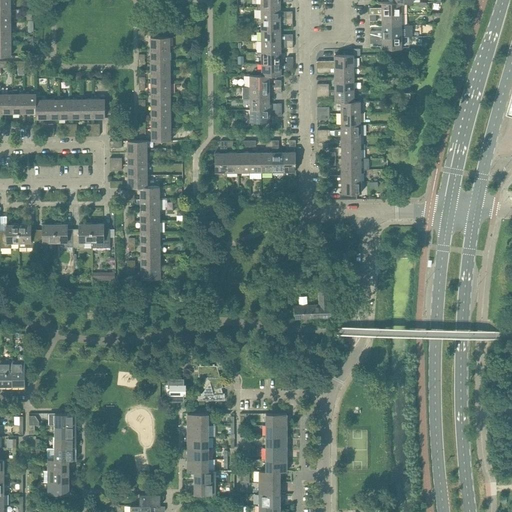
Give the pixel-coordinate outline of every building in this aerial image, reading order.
[(0,0),(0,10),(11,10),(10,0),(0,0)] [(382,8),(370,8),(370,14),(376,14),(382,14),(401,14),(401,3),(394,2),(382,2),(382,8)] [(261,18),(292,18),(292,12),(280,12),(280,7),(257,7),(257,10),(261,10),(261,18)] [(0,10),(0,21),(11,21),(11,10),(0,10)] [(401,25),(401,14),(382,14),(382,26),(401,25)] [(280,24),(292,24),(292,18),(261,18),(261,30),(280,29),(280,24)] [(11,21),(0,21),(0,33),(11,33),(11,21)] [(370,37),(401,37),(406,37),(406,25),(401,25),(382,26),(382,31),(370,31),(370,37)] [(261,30),(261,41),(293,41),(292,34),(281,35),(280,29),(261,30)] [(11,33),(0,33),(0,44),(11,44),(11,33)] [(150,37),(151,48),(170,48),(169,37),(150,37)] [(401,49),(401,37),(370,37),(370,43),(382,43),(382,49),(401,49)] [(262,52),(281,52),(281,47),(293,47),(293,41),(261,41),(262,52)] [(11,44),(0,44),(0,55),(12,56),(11,44)] [(151,48),(151,60),(170,60),(170,48),(151,48)] [(262,64),(293,64),(293,57),(287,57),(287,63),(281,64),(281,52),(262,52),(262,64)] [(316,61),(316,67),(352,67),(351,55),(332,55),(332,61),(316,61)] [(151,60),(151,71),(170,71),(170,60),(151,60)] [(281,70),(293,70),(293,64),(262,64),(262,75),(269,76),(281,75),(281,70)] [(333,79),(352,78),(352,67),(316,67),(317,74),(332,74),(333,79)] [(151,71),(151,83),(170,83),(170,71),(151,71)] [(250,75),(250,87),(269,87),(269,76),(262,75),(250,75)] [(333,79),(333,90),(352,90),(352,78),(333,79)] [(151,83),(151,94),(170,94),(170,83),(151,83)] [(269,87),(250,87),(243,87),(243,99),(250,99),(269,98),(269,87)] [(8,94),(1,94),(2,113),(13,113),(13,90),(8,91),(8,94)] [(13,113),(24,112),(24,93),(17,93),(17,90),(13,90),(13,113)] [(31,93),(24,93),(24,112),(36,112),(36,96),(35,90),(30,90),(31,93)] [(352,90),(333,90),(328,90),(317,90),(317,96),(333,96),(333,102),(341,102),(352,101),(352,90)] [(151,94),(151,106),(170,106),(170,94),(151,94)] [(99,99),(92,99),(93,118),(105,118),(104,95),(99,96),(99,99)] [(36,96),(36,112),(36,118),(47,118),(47,99),(40,99),(40,96),(36,96)] [(47,118),(59,118),(58,96),(54,96),(54,99),(47,99),(47,118)] [(63,96),(58,96),(59,118),(70,118),(70,99),(63,99),(63,96)] [(77,99),(70,99),(70,118),(82,118),(81,96),(77,96),(77,99)] [(85,96),(81,96),(82,118),(93,118),(92,99),(86,99),(85,96)] [(269,98),(250,99),(250,110),(270,110),(275,110),(275,103),(269,103),(269,98)] [(341,102),(341,113),(360,113),(360,101),(352,101),(341,102)] [(151,117),(170,117),(170,106),(151,106),(151,117)] [(270,110),(250,110),(251,122),(270,122),(270,110)] [(341,125),(360,124),(360,113),(341,113),(341,125)] [(151,117),(151,129),(170,129),(170,117),(151,117)] [(341,136),(360,136),(360,124),(341,125),(341,130),(335,130),(335,136),(341,136)] [(151,140),(171,140),(170,129),(151,129),(151,140)] [(360,136),(341,136),(341,147),(365,147),(365,144),(360,145),(360,136)] [(128,140),(128,152),(147,152),(147,140),(128,140)] [(272,146),(272,152),(272,171),(284,171),(284,152),(279,152),(278,140),(272,140),(272,146)] [(215,153),(215,172),(227,172),(227,153),(227,147),(227,141),(220,141),(220,153),(215,153)] [(365,147),(341,147),(342,159),(361,159),(360,150),(365,150),(365,147)] [(128,164),(147,164),(147,152),(128,152),(128,164)] [(238,172),(250,172),(249,152),(238,153),(238,172)] [(261,152),(249,152),(250,172),(261,172),(261,152)] [(261,172),(272,171),(272,152),(261,152),(261,172)] [(295,152),(284,152),(284,171),(296,171),(295,152)] [(238,153),(227,153),(227,172),(238,172),(238,153)] [(361,159),(342,159),(342,170),(361,170),(364,170),(369,170),(369,159),(361,159)] [(128,164),(128,175),(147,175),(147,164),(128,164)] [(342,175),(330,175),(330,182),(361,181),(361,173),(364,173),(364,170),(361,170),(342,170),(342,175)] [(128,175),(128,187),(140,187),(147,187),(147,175),(128,175)] [(361,181),(330,182),(330,188),(342,188),(342,193),(340,193),(340,199),(357,199),(357,193),(361,193),(361,181)] [(140,187),(140,198),(159,198),(159,187),(147,187),(140,187)] [(159,210),(159,198),(140,198),(140,210),(159,210)] [(140,210),(140,221),(160,221),(159,210),(140,210)] [(160,233),(160,221),(140,221),(141,233),(160,233)] [(84,241),(92,241),(91,223),(79,224),(79,229),(73,229),(73,247),(84,247),(84,241)] [(104,223),(91,223),(92,241),(92,247),(99,247),(110,246),(110,229),(104,229),(104,223)] [(0,234),(0,248),(11,248),(11,242),(19,242),(18,224),(6,224),(6,230),(0,230),(0,234)] [(31,224),(18,224),(19,242),(26,242),(26,247),(37,247),(37,229),(31,229),(31,224)] [(43,229),(37,229),(37,247),(48,247),(48,242),(55,242),(55,224),(43,224),(43,229)] [(67,224),(55,224),(55,242),(63,242),(63,247),(73,247),(73,229),(67,229),(67,224)] [(141,233),(141,244),(160,244),(160,233),(141,233)] [(160,255),(160,244),(141,244),(141,256),(160,255)] [(141,256),(141,267),(160,267),(160,255),(141,256)] [(160,278),(160,267),(141,267),(141,278),(160,278)] [(294,306),(295,320),(331,318),(330,304),(329,304),(328,284),(318,285),(319,305),(294,306)] [(0,387),(12,388),(12,361),(0,360),(0,387)] [(25,388),(25,361),(12,361),(12,388),(25,388)] [(198,393),(198,400),(225,400),(225,393),(223,393),(221,388),(223,387),(217,366),(198,366),(198,376),(204,376),(209,380),(210,383),(202,393),(198,393)] [(168,378),(168,385),(165,385),(165,394),(168,394),(168,401),(184,401),(184,394),(186,394),(186,384),(184,384),(184,378),(168,378)] [(75,425),(75,413),(50,413),(50,425),(55,425),(75,425)] [(208,413),(187,413),(187,425),(208,425),(208,413)] [(266,413),(266,425),(287,425),(287,413),(266,413)] [(55,425),(55,436),(75,436),(75,425),(55,425)] [(208,436),(208,425),(187,425),(187,436),(208,436)] [(287,436),(287,425),(266,425),(266,436),(287,436)] [(55,436),(55,448),(75,448),(75,436),(55,436)] [(208,436),(187,436),(187,448),(208,448),(208,436)] [(266,436),(266,448),(287,448),(287,436),(266,436)] [(69,460),(75,460),(75,448),(55,448),(47,448),(47,459),(48,459),(55,459),(69,459),(69,460)] [(208,448),(187,448),(187,459),(208,459),(208,448)] [(266,448),(266,459),(287,459),(287,448),(266,448)] [(55,459),(48,459),(48,471),(69,471),(69,460),(69,459),(55,459)] [(208,459),(187,459),(187,471),(194,471),(208,471),(208,470),(208,459)] [(266,459),(266,470),(266,471),(280,471),(287,471),(287,459),(266,459)] [(215,470),(208,470),(208,471),(194,471),(194,482),(215,482),(215,470)] [(280,482),(280,471),(266,471),(266,470),(259,470),(259,482),(280,482)] [(44,482),(48,482),(69,482),(69,471),(48,471),(44,471),(44,482)] [(69,482),(48,482),(48,494),(69,494),(69,482)] [(195,494),(215,494),(215,482),(194,482),(195,494)] [(259,482),(259,494),(280,494),(280,482),(259,482)] [(151,507),(155,507),(160,507),(160,506),(160,494),(140,494),(140,505),(140,506),(151,506),(151,507)] [(259,494),(259,505),(280,505),(280,494),(259,494)]
